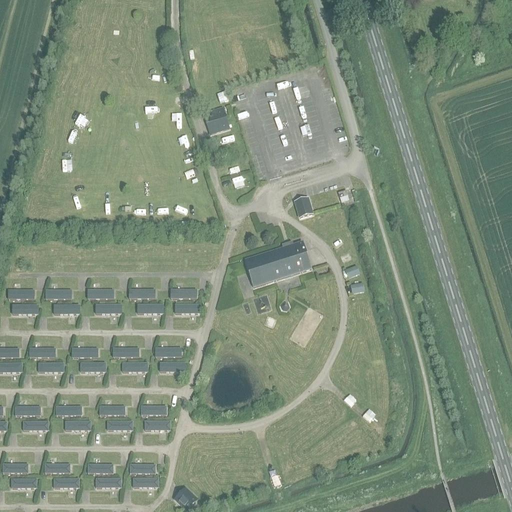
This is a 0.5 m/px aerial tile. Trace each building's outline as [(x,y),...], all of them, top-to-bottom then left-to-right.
[(223,109),(204,116),(211,137),(230,131),(223,109)] [(294,204),(299,220),(313,216),(308,200),(294,204)] [(245,263),(254,289),(311,271),(303,244),(293,247),(292,243),(282,247),(283,250),(245,263)] [(357,267),(345,272),(348,280),(360,276),(357,267)] [(363,285),(350,288),(352,296),(364,293),(363,285)] [(71,292),(45,293),(46,302),(71,302),(71,292)] [(113,292),(88,292),(88,302),(113,302),(113,292)] [(155,292),(129,292),(129,302),(155,302),(155,292)] [(197,292),(171,292),(171,302),(197,302),(197,292)] [(34,293),(8,293),(8,302),(34,302),(34,293)] [(80,317),(80,307),(54,307),(54,317),(80,317)] [(122,316),(122,307),(96,307),(96,316),(122,316)] [(163,316),(164,307),(137,307),(137,316),(163,316)] [(201,316),(201,307),(175,307),(175,316),(201,316)] [(38,308),(12,308),(12,317),(38,317),(38,308)] [(155,360),(182,360),(181,350),(155,351),(155,360)] [(0,360),(19,360),(19,351),(0,351),(0,360)] [(29,360),(55,360),(55,351),(29,351),(29,360)] [(72,360),(98,360),(98,351),(72,351),(72,360)] [(113,360),(139,360),(139,351),(113,351),(113,360)] [(0,374),(22,375),(22,365),(0,365),(0,374)] [(39,375),(64,375),(64,365),(39,365),(39,375)] [(81,374),(106,374),(106,365),(81,365),(81,374)] [(123,374),(148,374),(148,365),(123,365),(123,374)] [(160,374),(186,374),(186,365),(160,365),(160,374)] [(15,418),(41,419),(41,409),(15,409),(15,418)] [(56,418),(82,418),(82,409),(56,409),(56,418)] [(100,418),(125,418),(125,409),(100,409),(100,418)] [(141,418),(167,418),(167,409),(141,409),(141,418)] [(23,433),(49,433),(49,424),(23,424),(23,433)] [(66,433),(91,433),(91,424),(66,424),(66,433)] [(108,433),(133,433),(133,424),(108,424),(108,433)] [(145,433),(171,433),(171,424),(145,424),(145,433)] [(3,476),(28,476),(29,467),(3,466),(3,476)] [(45,476),(70,476),(70,467),(45,466),(45,476)] [(88,476),(113,476),(114,467),(88,467),(88,476)] [(130,476),(156,476),(156,467),(130,467),(130,476)] [(134,490),(159,490),(159,480),(133,481),(134,490)] [(54,491),(80,490),(80,481),(54,481),(54,491)] [(96,490),(122,490),(122,481),(96,481),(96,490)] [(12,491),(37,491),(37,482),(12,482),(12,491)] [(174,502),(184,511),(188,511),(198,502),(186,490),(174,502)]
